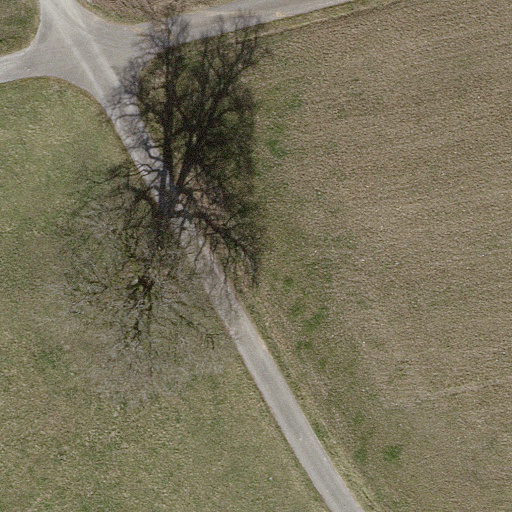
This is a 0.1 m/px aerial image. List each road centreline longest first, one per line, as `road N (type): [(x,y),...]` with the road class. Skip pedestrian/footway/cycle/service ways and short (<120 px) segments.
road 1 (track): [(344,511),(60,0)]
road 2 (track): [(307,0),(0,73)]
